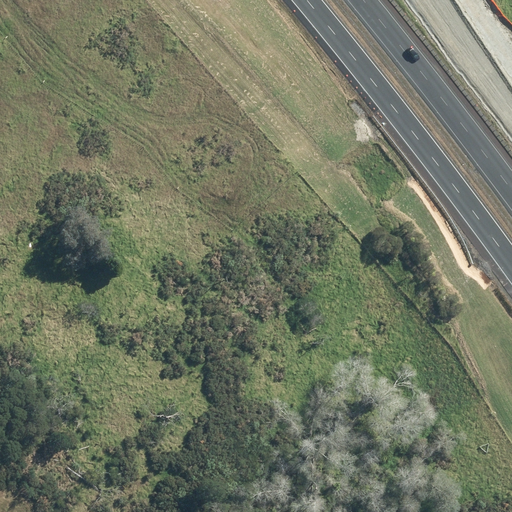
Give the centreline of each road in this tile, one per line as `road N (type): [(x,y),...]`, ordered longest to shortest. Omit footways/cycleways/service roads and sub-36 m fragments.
road 1 (motorway): [(511,302),(234,0)]
road 2 (motorway): [(511,259),(308,0)]
road 3 (motorway): [(364,0),(511,190)]
road 4 (motorway): [(434,0),(511,122)]
